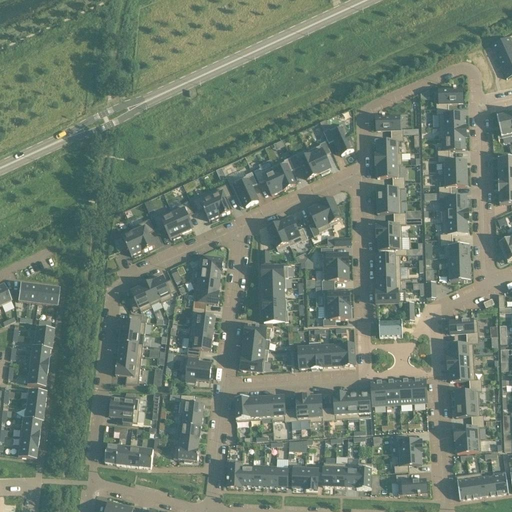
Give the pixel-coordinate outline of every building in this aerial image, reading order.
[(492,47),(491,47),(495,56),(511,47),(511,44),(509,39),(492,47)] [(511,47),(495,56),(499,64),(511,57),(511,47)] [(511,57),(499,64),(502,72),(511,67),(511,57)] [(511,67),(502,72),(506,81),(507,81),(507,80),(511,77),(511,67)] [(437,105),(436,106),(436,111),(448,111),(448,105),(462,105),(462,91),(456,92),(456,91),(453,91),(454,92),(437,92),(437,105)] [(436,117),(433,117),(433,129),(439,129),(464,128),(464,116),(449,116),(448,111),(436,111),(436,117)] [(508,115),(497,118),(502,140),(511,137),(511,131),(508,115)] [(402,118),(377,119),(377,133),(391,132),(391,138),(403,137),(403,132),(402,132),(402,118)] [(341,157),(354,152),(351,146),(352,145),(348,137),(347,138),(342,127),(330,132),(329,131),(323,134),(328,145),(334,142),(341,157)] [(464,128),(439,129),(439,141),(442,141),(442,140),(464,140),(464,141),(466,141),(465,128),(464,128)] [(391,143),(376,144),(377,156),(399,155),(399,143),(403,143),(403,137),(391,138),(391,143)] [(442,153),(438,153),(438,159),(450,158),(450,153),(465,152),(464,141),(464,140),(442,140),(442,141),(442,153)] [(320,147),(308,153),(319,176),(321,175),(322,177),(329,173),(328,171),(331,170),(325,157),(331,155),(326,143),(320,146),(320,147)] [(296,157),(290,159),(295,171),(301,168),(307,181),(319,176),(308,153),(297,158),(296,157)] [(377,156),(375,156),(376,168),(377,168),(400,167),(402,167),(402,155),(399,155),(377,156)] [(450,158),(438,159),(438,161),(438,164),(443,164),(443,176),(467,176),(466,163),(450,164),(450,158)] [(290,173),(295,171),(290,159),(284,162),(284,163),(273,169),(284,192),(296,186),(290,173)] [(511,159),(498,160),(498,172),(511,171),(511,159)] [(260,170),(254,173),(259,185),(265,182),(272,197),(284,192),(273,169),(270,162),(259,167),(260,170)] [(400,167),(377,168),(377,180),(393,180),(393,185),(405,185),(405,179),(400,179),(400,167)] [(511,171),(498,172),(499,183),(511,182),(511,171)] [(246,209),(258,203),(251,188),(257,185),(252,174),(245,177),(246,178),(234,183),(246,209)] [(443,189),(439,189),(439,195),(451,194),(451,189),(467,188),(467,176),(443,176),(443,189)] [(499,183),(498,183),(498,195),(499,195),(511,194),(511,182),(499,183)] [(393,191),(376,191),(377,204),(401,203),(400,191),(405,190),(405,185),(393,185),(393,191)] [(220,218),(232,213),(226,200),(232,198),(227,186),(210,194),(220,218)] [(220,218),(210,194),(192,201),(198,213),(203,211),(209,223),(212,222),(212,223),(219,220),(218,219),(220,218)] [(451,194),(439,195),(439,200),(446,200),(446,212),(446,213),(467,212),(467,211),(466,199),(451,200),(451,194)] [(511,194),(499,195),(499,206),(511,206),(511,194)] [(333,201),(321,207),(330,228),(331,227),(342,222),(333,201)] [(401,203),(377,204),(377,216),(394,216),(394,221),(406,221),(406,215),(401,215),(401,203)] [(171,211),(181,235),(193,230),(187,218),(193,215),(188,204),(171,211)] [(332,230),(331,227),(330,228),(321,207),(309,212),(314,225),(309,228),(314,239),(320,236),(319,235),(332,230)] [(181,235),(171,211),(153,219),(159,231),(165,228),(170,240),(173,239),(173,241),(180,238),(180,236),(181,235)] [(446,212),(442,212),(442,224),(467,223),(467,224),(468,224),(468,211),(467,211),(467,212),(446,213),(446,212)] [(281,224),(279,225),(290,247),(289,248),(290,249),(301,243),(302,244),(308,242),(303,230),(297,233),(291,220),(289,221),(288,219),(281,223),(281,224)] [(131,229),(132,231),(133,231),(143,253),(142,253),(142,254),(154,248),(148,236),(154,233),(149,221),(131,229)] [(394,227),(376,227),(377,240),(378,240),(402,239),(401,227),(406,226),(406,221),(394,221),(394,227)] [(442,236),(440,237),(440,242),(452,242),(452,236),(467,236),(467,224),(467,223),(442,224),(442,236)] [(290,247),(279,225),(268,230),(278,253),(289,248),(290,247)] [(141,254),(142,253),(143,253),(133,231),(132,231),(121,236),(122,238),(113,243),(118,254),(128,250),(131,258),(134,257),(134,258),(141,255),(141,254)] [(402,239),(378,240),(378,252),(395,252),(395,257),(400,257),(407,257),(423,256),(422,245),(418,245),(418,251),(409,251),(409,239),(402,239)] [(509,240),(499,245),(507,264),(511,261),(511,245),(510,240),(509,240)] [(452,242),(440,242),(440,248),(444,248),(444,261),(447,261),(447,260),(469,259),(469,247),(453,247),(452,242)] [(323,270),(348,269),(348,256),(334,256),(333,250),(321,250),(321,257),(322,257),(323,270)] [(395,257),(376,258),(376,270),(400,269),(400,257),(395,257)] [(221,273),(221,274),(222,274),(223,261),(217,261),(218,259),(210,258),(210,260),(199,258),(198,271),(200,271),(221,273)] [(469,259),(447,260),(447,261),(447,272),(470,271),(469,259)] [(262,269),(263,281),(286,280),(288,280),(288,268),(262,269)] [(348,269),(323,270),(323,283),(322,283),(322,289),(335,289),(335,283),(349,282),(348,269)] [(400,269),(376,270),(377,281),(401,280),(400,269)] [(199,281),(219,284),(221,274),(221,273),(200,271),(199,281)] [(470,271),(447,272),(447,284),(470,283),(470,271)] [(161,303),(160,303),(161,305),(172,300),(170,296),(176,293),(171,281),(165,284),(163,279),(152,284),(161,303)] [(218,294),(219,284),(199,281),(196,280),(195,292),(218,294)] [(286,291),(286,280),(263,281),(263,291),(284,291),(286,291)] [(401,280),(377,281),(377,292),(397,292),(397,293),(401,292),(401,280)] [(306,282),(306,290),(315,290),(314,282),(306,282)] [(141,288),(142,288),(151,307),(160,303),(161,303),(152,284),(152,283),(141,288)] [(435,284),(427,284),(427,301),(436,301),(435,284)] [(27,305),(30,286),(20,285),(17,304),(27,305)] [(11,303),(3,286),(0,287),(0,304),(1,307),(11,303)] [(39,287),(30,286),(27,305),(37,306),(39,287)] [(39,287),(37,306),(46,307),(49,289),(39,287)] [(142,288),(131,293),(134,298),(128,301),(133,313),(139,310),(141,314),(152,309),(151,307),(142,288)] [(57,308),(59,290),(49,289),(46,307),(57,308)] [(335,296),(335,289),(322,289),(322,296),(324,296),(324,309),(349,308),(349,295),(335,296)] [(284,302),(284,301),(284,291),(263,291),(263,302),(284,302)] [(218,294),(195,292),(193,310),(206,311),(206,305),(218,306),(219,294),(218,294)] [(377,292),(376,292),(376,306),(398,305),(397,293),(397,292),(377,292)] [(263,302),(264,313),(287,312),(286,301),(284,301),(284,302),(263,302)] [(486,310),(494,306),(492,301),(483,305),(486,310)] [(414,304),(405,304),(406,323),(414,323),(414,304)] [(349,308),(324,309),(324,321),(323,321),(323,328),(336,328),(336,321),(350,321),(349,308)] [(206,311),(193,310),(191,328),(214,330),(215,319),(205,317),(206,311)] [(288,312),(287,312),(264,313),(264,325),(288,324),(288,312)] [(121,333),(145,336),(146,324),(141,324),(142,317),(129,316),(128,322),(122,322),(121,333)] [(466,335),(466,341),(478,340),(477,321),(458,322),(458,321),(456,321),(456,322),(450,323),(451,336),(466,335)] [(402,324),(379,324),(379,339),(402,338),(402,324)] [(246,327),(245,339),(270,342),(271,330),(246,327)] [(212,341),(214,330),(191,328),(189,338),(212,341)] [(52,342),(54,331),(35,329),(34,339),(52,342)] [(143,347),(145,336),(121,333),(119,345),(120,345),(120,344),(143,347)] [(211,353),(212,341),(189,338),(187,357),(200,358),(201,352),(211,353)] [(52,342),(34,339),(33,348),(33,349),(49,351),(51,351),(52,342)] [(245,339),(243,349),(269,353),(270,342),(245,339)] [(448,347),(448,359),(448,360),(474,358),(473,346),(479,346),(478,340),(466,341),(467,346),(448,347)] [(119,355),(142,358),(143,347),(120,344),(120,345),(119,355)] [(317,370),(322,369),(320,346),(321,346),(321,344),(309,345),(309,347),(310,347),(311,370),(312,372),(317,372),(317,370)] [(331,348),(332,348),(332,346),(321,346),(320,346),(322,369),(333,369),(331,348)] [(408,347),(408,359),(420,358),(420,346),(408,347)] [(310,347),(309,347),(298,348),(299,371),(311,370),(310,347)] [(333,369),(343,368),(342,347),(332,348),(331,348),(333,369)] [(354,347),(342,347),(343,368),(355,367),(354,347)] [(30,358),(48,360),(49,351),(33,349),(33,348),(31,348),(30,358)] [(243,349),(242,360),(265,363),(265,364),(267,364),(269,353),(243,349)] [(142,358),(119,355),(118,365),(117,366),(141,368),(142,358)] [(29,368),(47,370),(48,360),(30,358),(29,368)] [(474,370),(474,358),(448,360),(448,359),(447,360),(448,372),(449,372),(449,371),(474,370)] [(187,372),(210,375),(211,366),(198,364),(198,361),(184,359),(183,372),(187,372)] [(264,375),(265,364),(265,363),(242,360),(242,362),(240,361),(239,370),(241,370),(241,372),(264,375)] [(138,387),(141,368),(117,366),(118,365),(117,365),(115,377),(126,379),(125,387),(138,387)] [(47,370),(29,368),(27,377),(46,380),(47,370)] [(475,382),(474,370),(449,371),(449,372),(450,384),(469,383),(469,388),(481,387),(481,382),(475,382)] [(161,387),(163,371),(155,371),(153,386),(161,387)] [(186,387),(195,388),(196,382),(209,384),(210,375),(187,372),(186,387)] [(26,387),(45,389),(46,380),(27,377),(26,387)] [(411,382),(413,406),(427,405),(425,381),(411,382)] [(413,406),(411,382),(398,383),(400,407),(413,406)] [(398,383),(385,384),(387,408),(400,407),(398,383)] [(373,409),(387,408),(385,384),(371,385),(373,409)] [(455,407),(479,406),(478,393),(482,393),(481,387),(469,388),(470,394),(454,395),(455,407)] [(46,394),(27,392),(26,402),(45,404),(46,394)] [(334,410),(328,410),(329,422),(347,421),(346,396),(346,395),(333,396),(334,410)] [(369,395),(357,396),(359,421),(371,420),(369,395)] [(359,421),(357,396),(346,396),(347,421),(359,421)] [(179,416),(181,416),(181,415),(203,418),(204,406),(193,405),(194,398),(181,397),(179,416)] [(309,399),(309,397),(296,398),(297,411),(291,412),(291,424),(298,423),(310,422),(309,399)] [(291,424),(291,412),(284,412),(283,398),(271,399),(272,421),(272,424),(285,423),(285,424),(291,424)] [(323,423),(329,422),(328,410),(322,411),(321,398),(309,399),(310,422),(310,425),(323,424),(323,423)] [(112,401),(111,410),(139,413),(140,401),(126,399),(125,402),(112,401)] [(250,423),(248,399),(234,400),(235,401),(236,421),(236,422),(237,423),(236,423),(236,424),(250,423)] [(250,423),(261,422),(260,399),(249,400),(249,399),(248,399),(250,423)] [(272,421),(271,399),(260,399),(261,422),(272,421)] [(25,411),(43,414),(45,404),(26,402),(25,411)] [(471,419),(472,424),(484,423),(483,418),(480,418),(479,406),(455,407),(456,420),(471,419)] [(139,413),(111,410),(110,419),(123,420),(123,423),(137,425),(139,413)] [(43,414),(25,411),(24,420),(24,421),(40,423),(42,424),(43,414)] [(180,427),(201,429),(203,418),(181,415),(181,416),(180,426),(180,427)] [(24,421),(24,420),(22,420),(21,430),(39,433),(40,423),(24,421)] [(484,429),(484,423),(472,424),(472,430),(454,431),(455,444),(456,444),(456,443),(480,442),(479,429),(484,429)] [(199,440),(201,429),(180,427),(180,426),(178,426),(176,438),(179,438),(199,440)] [(19,440),(38,442),(39,433),(21,430),(20,438),(19,440)] [(396,437),(397,456),(421,454),(421,455),(422,455),(421,442),(408,443),(408,436),(396,437)] [(179,438),(177,449),(198,452),(198,451),(199,440),(179,438)] [(37,452),(38,442),(19,440),(18,449),(37,452)] [(456,443),(456,444),(457,456),(481,454),(480,442),(456,443)] [(105,465),(116,466),(117,466),(119,448),(107,446),(106,452),(105,452),(104,459),(105,459),(105,465)] [(141,451),(142,451),(142,448),(130,447),(130,449),(128,468),(140,470),(140,469),(139,469),(141,451)] [(117,466),(116,466),(116,467),(128,468),(130,449),(119,448),(117,466)] [(199,451),(198,451),(198,452),(177,449),(175,448),(174,461),(184,462),(184,464),(191,465),(192,463),(197,464),(199,451)] [(37,452),(18,449),(17,459),(36,461),(37,452)] [(149,452),(142,451),(141,451),(139,469),(140,469),(151,470),(153,453),(153,452),(149,452)] [(422,467),(421,455),(421,454),(397,456),(398,468),(394,468),(395,475),(409,474),(409,468),(422,467)] [(242,469),(243,463),(229,463),(228,481),(227,481),(227,484),(228,484),(228,489),(241,489),(242,488),(241,488),(242,469)] [(323,489),(335,489),(336,465),(324,465),(323,489)] [(336,465),(335,489),(346,490),(347,468),(348,468),(348,466),(336,465)] [(359,469),(358,491),(371,492),(371,491),(371,471),(372,471),(372,466),(358,465),(358,469),(359,469)] [(253,467),(253,470),(252,489),(264,489),(265,468),(253,467)] [(276,471),(277,471),(277,468),(265,468),(264,489),(275,490),(276,471)] [(306,471),(306,468),(294,468),(292,490),(304,491),(305,491),(306,471)] [(356,491),(358,491),(359,469),(358,469),(348,468),(347,468),(346,490),(356,490),(356,491)] [(242,488),(252,489),(253,470),(242,469),(241,488),(242,488)] [(288,471),(277,471),(276,471),(275,490),(287,490),(288,471)] [(305,491),(304,491),(304,492),(317,493),(318,471),(306,471),(305,491)] [(493,476),(493,478),(496,497),(508,495),(508,496),(509,496),(505,474),(493,476)] [(481,475),(469,477),(472,500),(484,499),(481,480),(482,480),(481,475)] [(398,484),(399,497),(418,496),(418,497),(420,497),(420,496),(426,495),(425,482),(409,483),(408,476),(396,477),(397,484),(398,484)] [(460,502),(472,500),(469,477),(456,478),(460,503),(461,503),(460,502)] [(484,499),(496,497),(493,478),(482,480),(481,480),(484,499)]
